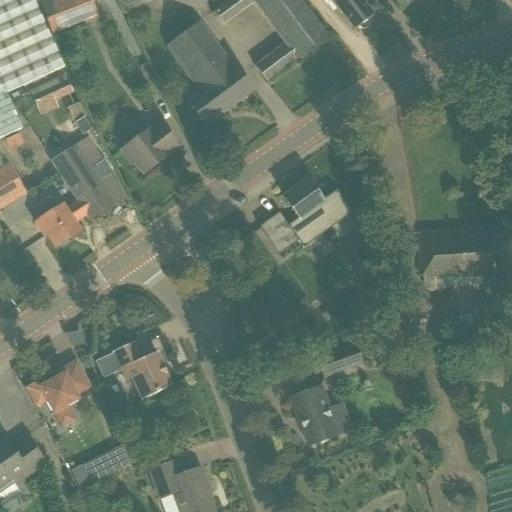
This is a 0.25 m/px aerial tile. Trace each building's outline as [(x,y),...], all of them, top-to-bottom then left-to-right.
[(0,0),(0,97),(4,95),(63,69),(31,0),(0,0)] [(52,37),(72,29),(60,0),(54,0),(40,5),(52,37)] [(253,66),(266,82),(326,37),(298,0),(231,0),(214,13),(223,25),(253,3),(283,44),(253,66)] [(373,16),(360,0),(329,0),(353,32),(358,28),(362,30),(367,29),(369,25),(368,20),(373,16)] [(391,0),(401,10),(402,9),(412,0),(391,0)] [(205,128),(253,92),(252,91),(235,67),(233,68),(199,24),(166,47),(199,93),(186,102),(205,128)] [(29,92),(37,110),(54,102),(72,94),(64,76),(29,92)] [(4,95),(0,97),(0,139),(20,131),(4,95)] [(72,126),(74,125),(83,119),(86,117),(79,104),(65,110),(72,126)] [(82,136),(90,129),(83,120),(74,126),(82,136)] [(121,151),(131,165),(134,163),(143,175),(160,162),(159,160),(164,157),(165,158),(167,157),(166,155),(177,147),(161,124),(149,133),(148,131),(121,151)] [(72,215),(76,221),(86,215),(89,220),(125,198),(86,140),(52,163),(79,202),(74,206),(77,211),(72,215)] [(0,169),(0,189),(17,180),(8,165),(0,169)] [(283,199),(294,215),(307,234),(332,216),(319,197),(307,181),(283,199)] [(39,223),(55,249),(79,233),(72,224),(76,221),(72,215),(77,211),(74,206),(65,212),(61,207),(39,223)] [(297,241),(278,214),(259,228),(277,255),(297,241)] [(496,277),(495,230),(420,234),(421,278),(424,278),(448,277),(448,289),(451,291),(454,293),(479,293),(482,290),(485,287),(485,284),(485,277),(496,277)] [(511,288),(506,289),(494,289),(495,307),(511,306),(511,288)] [(186,293),(186,294),(187,297),(187,298),(188,298),(190,301),(189,301),(190,302),(198,298),(197,296),(196,296),(195,293),(195,292),(194,293),(192,290),(191,290),(186,293)] [(511,310),(496,311),(497,331),(511,330),(511,310)] [(156,324),(152,316),(142,322),(145,329),(156,324)] [(462,345),(478,342),(476,330),(460,332),(462,345)] [(389,337),(393,355),(413,349),(408,332),(389,337)] [(436,341),(423,346),(426,354),(439,349),(436,341)] [(134,343),(112,353),(125,382),(130,380),(140,402),(172,387),(156,353),(142,360),(134,343)] [(354,348),(317,362),(323,378),(360,364),(354,348)] [(485,379),(482,356),(465,359),(469,381),(485,379)] [(76,386),(66,368),(55,374),(57,378),(40,387),(37,383),(25,389),(36,409),(46,403),(52,415),(53,415),(60,428),(75,421),(69,407),(80,400),(77,396),(90,389),(86,381),(76,386)] [(328,410),(320,388),(289,399),(297,421),(298,420),(308,448),(337,437),(327,410),(328,410)] [(184,414),(185,428),(195,427),(194,413),(184,414)] [(43,464),(26,438),(10,449),(2,438),(0,439),(0,487),(9,481),(12,486),(43,464)] [(80,489),(131,465),(122,447),(71,472),(80,489)] [(178,511),(212,511),(203,484),(205,483),(200,469),(181,476),(176,462),(148,472),(158,500),(172,495),(178,511)] [(109,511),(98,489),(71,502),(76,511),(109,511)]
